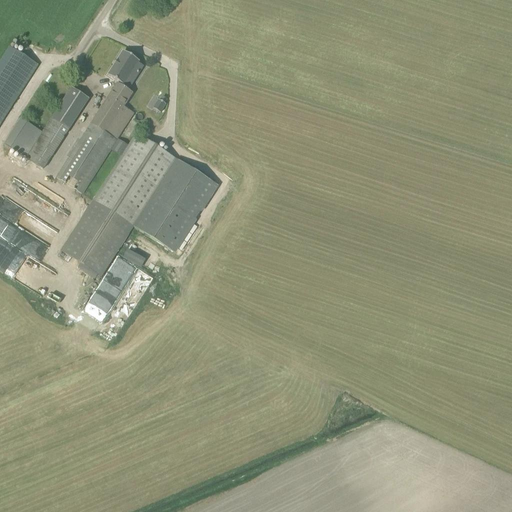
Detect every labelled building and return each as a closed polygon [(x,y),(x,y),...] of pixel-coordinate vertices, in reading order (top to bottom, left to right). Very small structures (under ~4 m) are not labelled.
[(0,62),(0,124),(38,66),(9,48),(0,62)] [(124,51),(108,75),(124,85),(130,77),(135,80),(144,66),(139,63),(140,61),(124,51)] [(80,193),(107,152),(108,150),(111,151),(117,140),(115,139),(133,112),(124,107),(132,94),(117,84),(56,179),(65,184),(80,193)] [(44,170),(70,130),(89,100),(81,94),(72,88),(26,159),(44,170)] [(157,100),(152,109),(161,114),(166,105),(157,100)] [(80,222),(60,252),(101,278),(134,228),(135,225),(141,228),(139,232),(172,253),(200,209),(203,211),(218,187),(177,161),(136,134),(128,147),(121,157),(93,202),(80,222)] [(0,237),(43,260),(68,211),(9,182),(0,200),(0,237)] [(124,325),(151,281),(115,259),(83,311),(103,323),(108,316),(124,325)]
